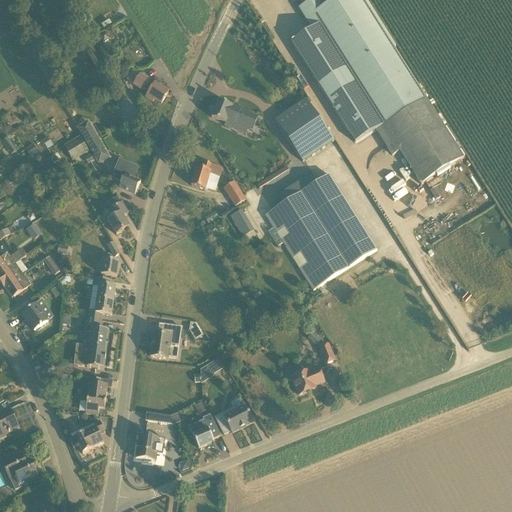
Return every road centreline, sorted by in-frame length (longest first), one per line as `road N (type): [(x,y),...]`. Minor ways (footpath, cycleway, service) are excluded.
road 1 (unclassified): [(109,511),(147,220),(200,75),(238,0)]
road 2 (unclassified): [(109,511),(511,348)]
road 3 (unclassified): [(109,511),(79,497),(0,329)]
